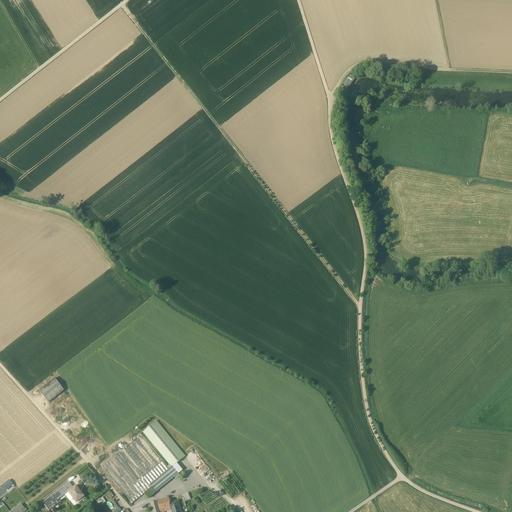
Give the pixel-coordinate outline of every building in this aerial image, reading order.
[(348,80),(344,87),(350,90),(354,84),(348,80)] [(54,379),(39,392),(48,403),(64,391),(54,379)] [(185,457),(156,422),(143,433),(171,468),(176,464),(185,457)] [(169,470),(141,435),(121,451),(149,486),(169,470)] [(121,451),(119,449),(99,465),(131,505),(151,489),(149,486),(121,451)] [(169,470),(149,486),(151,489),(155,494),(182,471),(176,464),(171,468),(169,470)] [(206,465),(199,471),(203,476),(210,470),(206,465)] [(4,485),(8,490),(13,485),(9,481),(4,485)] [(50,511),(58,504),(56,502),(68,493),(73,489),(69,483),(52,496),(43,503),(50,511)] [(83,497),(75,487),(73,489),(68,493),(76,503),(83,497)] [(158,511),(159,511),(160,511),(166,511),(167,511),(171,511),(169,504),(168,499),(151,504),(153,511),(158,511)] [(177,502),(169,504),(171,511),(179,511),(179,508),(177,502)]
